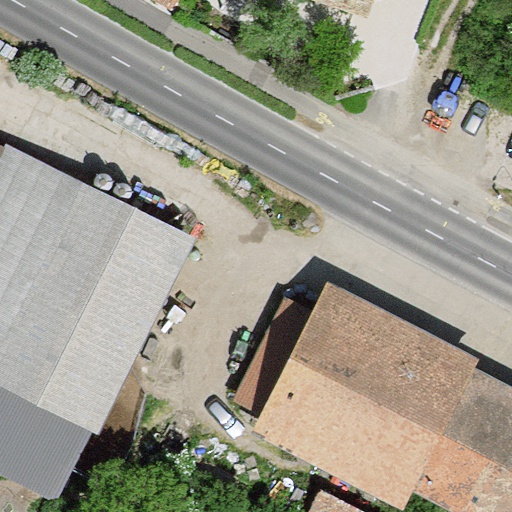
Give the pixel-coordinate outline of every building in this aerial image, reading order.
[(321,0),(365,16),(370,0),(321,0)] [(0,375),(101,426),(191,247),(0,150),(0,375)] [(418,486),(467,511),(511,511),(511,393),(337,300),(324,323),(291,306),(241,401),(277,420),(272,430),(409,503),(418,486)] [(101,426),(0,375),(0,471),(52,499),(62,496),(101,426)] [(316,511),(358,511),(326,495),(316,511)]
